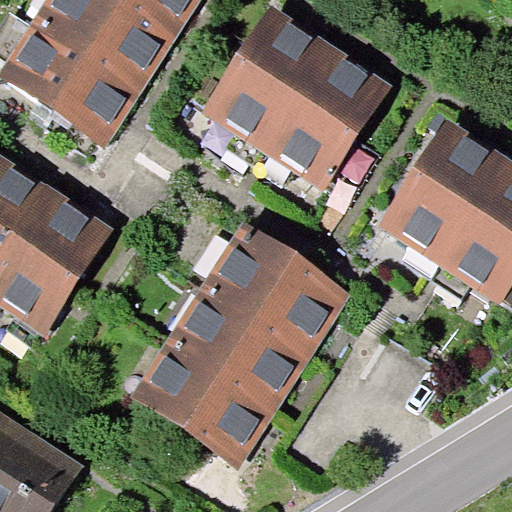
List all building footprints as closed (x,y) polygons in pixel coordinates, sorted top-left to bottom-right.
[(133,93),(167,39),(105,0),(60,0),(39,33),(133,93)] [(105,0),(167,39),(192,0),(105,0)] [(386,87),(367,75),(360,86),(323,63),(330,52),(314,42),(307,52),(269,28),(207,124),(317,194),(386,87)] [(97,148),(133,93),(39,33),(4,88),(97,148)] [(511,278),(511,184),(500,177),(506,166),(490,156),(483,166),(445,142),(384,237),(494,308),(511,278)] [(80,230),(70,223),(7,183),(14,173),(0,164),(0,313),(38,338),(107,231),(87,219),(80,230)] [(242,245),(207,300),(300,360),(336,305),(242,245)] [(266,414),(300,360),(207,300),(172,354),(266,414)] [(231,469),(266,414),(172,354),(137,409),(231,469)] [(0,511),(52,511),(72,482),(0,435),(0,511)]
